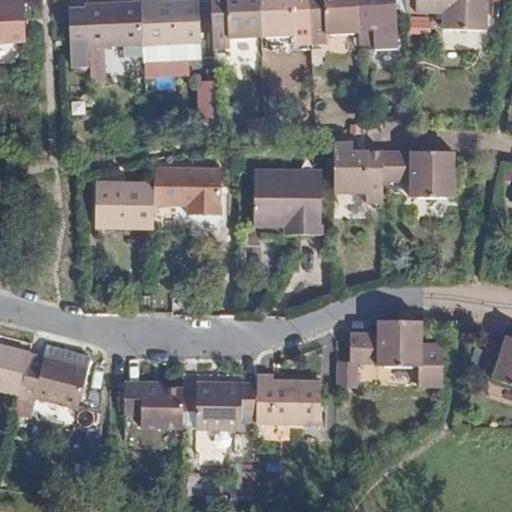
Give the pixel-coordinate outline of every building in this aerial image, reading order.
[(0,0),(0,42),(25,42),(23,0),(0,0)] [(140,0),(141,3),(143,46),(200,43),(198,2),(159,3),(158,0),(140,0)] [(211,0),(214,49),(229,49),(229,39),(262,38),(259,0),(211,0)] [(259,0),(262,38),(294,37),(294,46),(311,45),(309,0),(259,0)] [(327,34),(359,33),(358,0),(309,0),(311,45),(327,44),(327,34)] [(358,0),(359,33),(360,50),(397,49),(394,0),(358,0)] [(486,31),(487,0),(406,0),(407,13),(443,15),(443,30),(486,31)] [(86,10),(69,12),(71,55),(71,68),(88,67),(89,48),(143,46),(141,3),(86,5),(86,10)] [(200,43),(143,46),(144,63),(201,60),(200,43)] [(352,144),(335,143),(334,195),(366,196),(367,204),(383,205),(383,182),(384,152),(371,152),(353,152),(352,144)] [(455,154),(384,152),(383,182),(410,183),(411,198),(454,199),(455,157),(455,154)] [(222,172),(154,170),(154,185),(154,205),(188,206),(188,216),(198,216),(198,232),(220,233),(222,172)] [(286,235),(321,236),(321,178),(280,177),(280,173),(255,173),(254,226),(286,228),(286,235)] [(154,205),(154,185),(124,185),(124,190),(97,190),(97,228),(154,230),(154,205)] [(132,313),(153,314),(153,296),(133,296),(132,313)] [(153,296),(153,314),(173,314),(173,297),(153,296)] [(338,364),(338,391),(358,391),(358,364),(377,364),(377,368),(420,368),(420,388),(444,388),(444,345),(423,345),(423,321),(409,321),(377,321),(377,333),(350,333),(350,364),(338,364)] [(511,339),(506,337),(491,381),(511,387),(511,339)] [(0,389),(24,396),(34,355),(22,351),(4,346),(0,345),(0,389)] [(82,409),(88,386),(92,369),(73,363),(50,357),(49,359),(34,355),(24,396),(23,399),(39,403),(41,399),(82,409)] [(258,416),(258,425),(320,425),(320,383),(297,383),(274,383),(275,376),(258,376),(258,388),(258,416)] [(143,428),(183,429),(183,427),(184,391),(184,389),(160,389),(143,389),(144,382),(134,382),(126,382),(126,414),(144,415),(143,428)] [(242,416),(258,416),(258,388),(216,387),(198,387),(198,391),(184,391),(183,427),(197,428),(197,429),(241,430),(242,416)]
